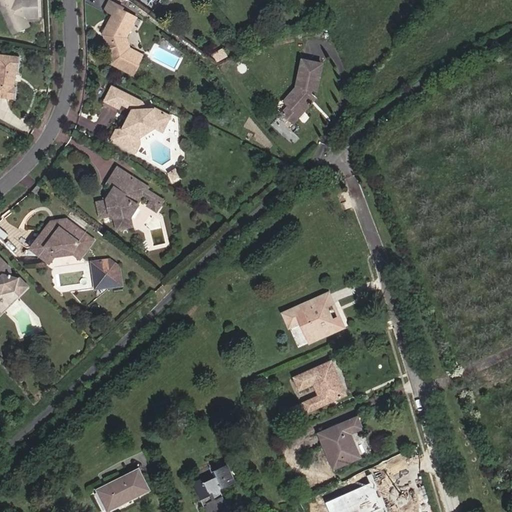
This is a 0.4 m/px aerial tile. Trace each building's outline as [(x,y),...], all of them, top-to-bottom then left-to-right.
[(0,0),(0,20),(5,32),(20,25),(16,15),(31,14),(30,0),(0,0)] [(129,20),(111,9),(107,16),(126,26),(129,20)] [(126,26),(107,16),(97,37),(102,40),(101,45),(106,58),(108,59),(105,66),(124,76),(134,57),(122,50),(119,37),(126,26)] [(13,57),(0,55),(0,98),(8,99),(9,87),(7,87),(9,68),(12,69),(13,57)] [(323,61),(303,56),(297,84),(284,98),(289,102),(282,110),(292,120),(308,104),(305,101),(312,93),(311,92),(312,86),(317,87),(323,61)] [(103,89),(95,104),(111,113),(112,110),(121,115),(118,120),(121,122),(118,129),(115,128),(111,134),(109,133),(104,141),(129,153),(131,149),(130,141),(129,138),(144,127),(147,129),(154,132),(161,117),(142,108),(136,111),(131,102),(103,89)] [(312,93),(305,101),(308,104),(315,96),(312,93)] [(144,127),(129,138),(130,141),(147,129),(144,127)] [(108,169),(102,179),(113,185),(119,176),(108,169)] [(164,170),(157,174),(161,181),(168,177),(164,170)] [(113,185),(102,179),(96,188),(105,195),(102,202),(104,203),(100,208),(99,207),(91,211),(91,223),(101,223),(104,227),(106,234),(117,229),(113,221),(120,212),(122,213),(132,200),(137,191),(138,190),(119,176),(113,185)] [(152,201),(137,191),(132,200),(140,205),(137,210),(144,214),(152,201)] [(120,212),(113,221),(118,224),(125,215),(122,213),(120,212)] [(44,238),(37,232),(21,250),(38,265),(46,256),(62,253),(70,260),(85,243),(60,223),(53,233),(48,233),(44,238)] [(43,225),(37,232),(44,238),(48,233),(53,233),(60,223),(43,225)] [(100,263),(93,265),(100,291),(115,288),(112,274),(104,276),(100,263)] [(82,268),(89,294),(100,291),(93,265),(82,268)] [(0,266),(0,292),(4,289),(8,293),(12,298),(20,290),(14,281),(5,281),(6,273),(0,266)] [(326,309),(320,296),(274,317),(281,331),(293,325),(302,345),(335,330),(331,320),(325,322),(320,311),(326,309)] [(329,362),(291,378),(297,392),(311,386),(316,397),(297,405),(297,406),(292,408),(296,417),(344,397),(329,362)] [(360,428),(356,417),(316,435),(331,468),(357,456),(347,434),(360,428)] [(199,511),(234,511),(237,511),(229,493),(225,496),(222,489),(237,482),(229,464),(213,472),(210,466),(189,477),(202,505),(197,507),(199,511)] [(106,511),(145,491),(136,473),(97,494),(106,511)] [(360,511),(366,510),(358,489),(313,508),(314,511),(360,511)]
